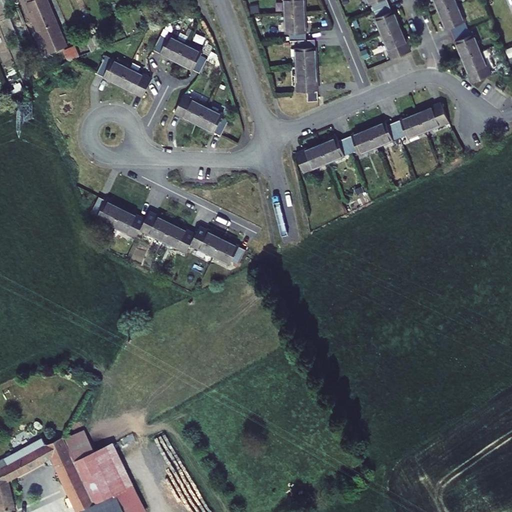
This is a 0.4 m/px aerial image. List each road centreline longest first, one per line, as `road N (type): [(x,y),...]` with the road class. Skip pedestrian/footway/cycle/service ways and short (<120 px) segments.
road 1 (unknown): [(124,152),(151,184),(261,242)]
road 2 (residential): [(220,0),(267,140)]
road 3 (residential): [(271,158),(124,152)]
road 4 (residential): [(124,152),(108,155),(94,145),(92,129),(102,115),(129,121),(129,148)]
